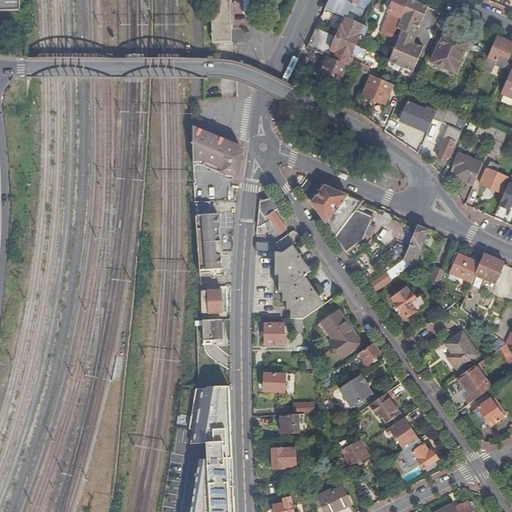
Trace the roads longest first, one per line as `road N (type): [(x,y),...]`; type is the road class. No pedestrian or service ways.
road 1 (residential): [(256,144),(478,467)]
road 2 (unclassified): [(0,67),(232,71),(373,137)]
road 3 (tertiary): [(246,511),(242,278),(256,144)]
road 4 (residential): [(256,144),(409,208)]
road 5 (tertiary): [(260,118),(310,0)]
